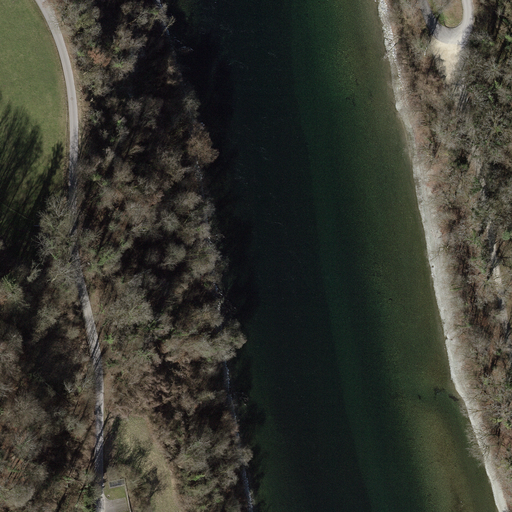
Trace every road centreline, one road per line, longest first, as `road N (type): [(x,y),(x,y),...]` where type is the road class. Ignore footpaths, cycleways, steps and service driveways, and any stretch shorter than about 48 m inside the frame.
road 1 (residential): [(40,0),(62,43),(73,92),(76,253),(100,395),(98,511)]
road 2 (track): [(511,361),(467,112)]
